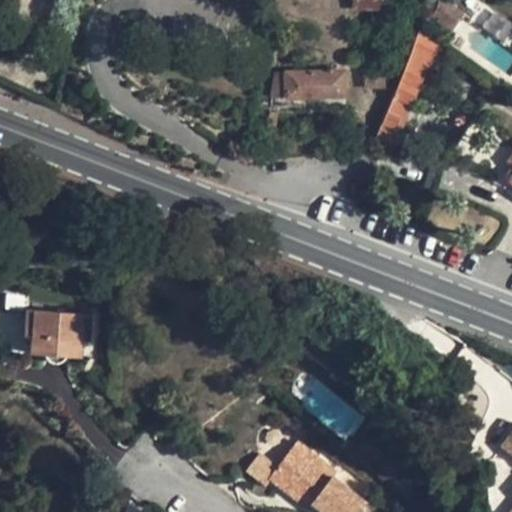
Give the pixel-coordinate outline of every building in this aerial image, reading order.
[(353,0),(354,8),(388,9),(388,0),(353,0)] [(442,0),(437,0),(433,6),(436,8),(431,16),(449,28),(460,12),(442,0)] [(433,69),(445,41),(428,33),(416,62),(428,67),(433,69)] [(428,67),(416,62),(409,59),(393,98),(371,150),(381,151),(387,152),(388,146),(393,148),(400,132),(394,130),(406,104),(410,106),(428,67)] [(384,87),(384,70),(366,70),(366,88),(384,87)] [(344,71),(275,72),(272,98),(345,96),(344,71)] [(265,138),(272,138),(277,112),(270,110),(265,138)] [(93,315),(26,310),(24,336),(33,337),(32,352),(45,353),(46,356),(49,360),(53,363),(57,363),(60,362),(63,361),(66,359),(67,357),(68,355),(82,356),(82,341),(91,341),(93,315)] [(511,511),(511,435),(502,446),(511,454),(511,511)] [(504,449),(475,437),(466,458),(495,470),(504,449)] [(333,477),(337,472),(297,442),(277,467),(269,477),(271,479),(297,499),(303,491),(314,500),(312,503),(323,511),(361,511),(368,504),(333,477)] [(269,477),(277,467),(261,453),(247,470),(266,485),(271,479),(269,477)] [(303,491),(297,499),(308,508),(312,503),(314,500),(303,491)]
